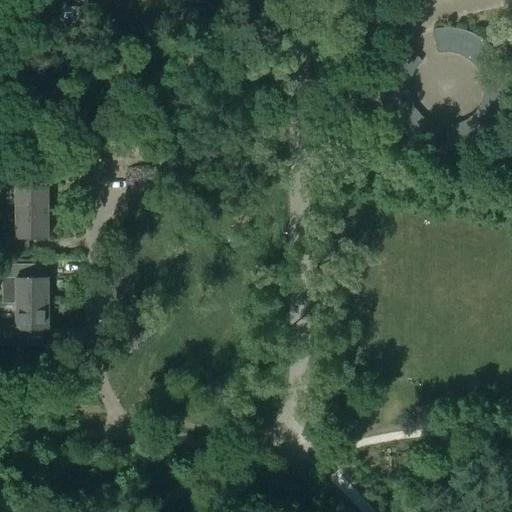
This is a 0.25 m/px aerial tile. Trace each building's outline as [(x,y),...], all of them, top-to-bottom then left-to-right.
[(438,29),(433,30),(439,53),(444,53),(449,52),(450,28),(444,28),(438,29)] [(454,53),(459,54),(467,31),(465,31),(460,29),(454,28),(450,28),(449,52),(451,53),(454,53)] [(466,58),(468,59),(482,39),(479,37),(475,34),(470,32),(467,31),(459,54),(463,56),(466,58)] [(482,39),(468,59),(472,62),(474,64),(476,66),(495,51),(491,47),(489,45),(487,43),(482,39)] [(423,62),(406,44),(402,49),(398,53),(396,57),(416,70),(418,67),(423,62)] [(495,51),(476,66),(478,68),(479,71),(481,75),(504,66),(501,60),(498,55),(495,51)] [(389,70),(389,73),(412,79),(413,78),(414,75),(415,72),(416,70),(396,57),(394,61),(391,65),(389,70)] [(483,83),(484,85),(508,82),(508,79),(507,74),(505,69),(504,66),(481,75),(482,77),(483,80),(483,83)] [(387,86),(386,90),(411,90),(411,87),(411,84),(412,81),(412,79),(389,73),(388,75),(387,81),(387,86)] [(484,93),(483,95),(508,99),(508,95),(508,90),(508,85),(508,82),(484,85),(484,86),(484,89),(484,93)] [(388,102),(389,107),(412,100),(411,97),(411,94),(411,90),(386,90),(386,91),(387,96),(388,102)] [(482,102),(480,105),(502,115),(505,111),(506,107),(507,104),(508,99),(483,95),(483,99),(482,102)] [(395,121),(396,122),(417,109),(415,106),(413,103),(412,100),(389,107),(391,112),(393,116),(395,121)] [(502,115),(480,105),(478,109),(475,113),(493,130),(497,125),(500,120),(502,115)] [(405,133),(407,135),(424,117),(422,116),(420,114),(418,111),(417,109),(396,122),(398,125),(402,129),(405,133)] [(468,119),(467,120),(480,141),(482,139),(486,136),(490,133),(493,130),(475,113),(473,115),(471,117),(468,119)] [(418,143),(422,144),(432,123),(430,122),(427,120),(425,118),(424,117),(407,135),(409,137),(414,140),(418,143)] [(460,124),(458,124),(464,148),(468,147),(473,145),(478,142),(480,141),(467,120),(466,121),(463,122),(460,124)] [(432,123),(422,144),(423,145),(428,147),(433,148),(438,149),(442,125),(439,125),(436,124),(432,123)] [(451,126),(447,126),(447,150),(451,150),(458,149),(464,148),(458,124),(454,125),(451,126)] [(0,186),(16,187),(16,212),(49,212),(49,186),(29,186),(29,174),(0,174),(0,186)] [(49,212),(16,212),(17,237),(0,237),(0,249),(29,250),(29,238),(49,237),(49,212)] [(4,303),(17,303),(50,303),(49,277),(29,277),(29,265),(0,265),(0,277),(4,278),(4,303)] [(50,303),(17,303),(17,328),(0,328),(0,341),(41,341),(41,329),(50,328),(50,303)]
